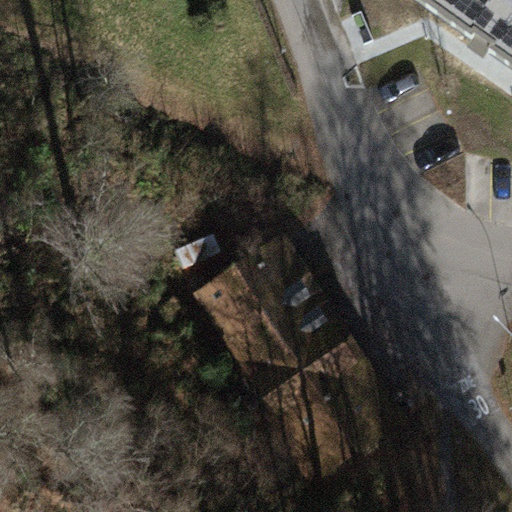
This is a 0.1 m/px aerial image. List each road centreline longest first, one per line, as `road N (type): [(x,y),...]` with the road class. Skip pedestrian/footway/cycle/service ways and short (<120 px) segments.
road 1 (residential): [(309,0),(420,271)]
road 2 (unclassified): [(420,271),(473,405),(511,462)]
